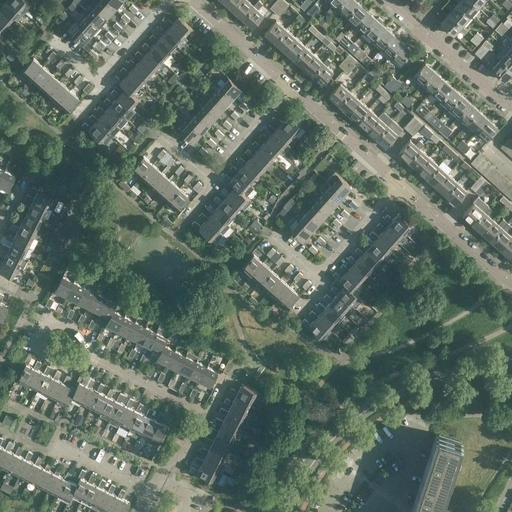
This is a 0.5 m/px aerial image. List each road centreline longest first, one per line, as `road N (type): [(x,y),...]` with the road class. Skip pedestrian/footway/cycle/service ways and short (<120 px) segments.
road 1 (tertiary): [(511,360),(429,379),(374,404),(316,459),(287,511)]
road 2 (residential): [(511,101),(498,99),(386,0)]
road 3 (residential): [(511,284),(399,185)]
road 4 (residential): [(399,185),(288,86)]
road 5 (residential): [(88,355),(208,414)]
road 6 (residential): [(288,86),(192,0)]
road 7 (residential): [(88,355),(76,330),(57,323),(45,333),(45,355),(71,366),(84,362)]
road 8 (residential): [(208,179),(288,86)]
road 9 (residential): [(319,277),(399,185)]
